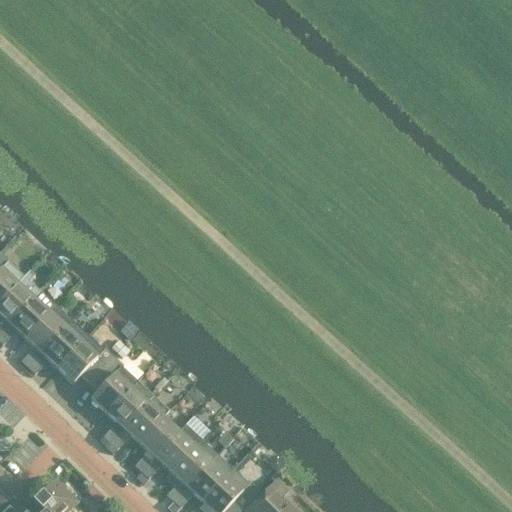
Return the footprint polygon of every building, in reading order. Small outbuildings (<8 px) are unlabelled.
[(0,304),(23,280),(7,265),(8,264),(0,256),(0,304)] [(8,328),(39,295),(28,285),(34,279),(29,274),(23,280),(0,304),(0,320),(2,322),(0,323),(0,328),(4,332),(8,328)] [(8,328),(4,333),(11,339),(15,335),(24,343),(55,310),(39,295),(8,328)] [(55,310),(24,343),(40,358),(71,324),(55,310)] [(71,324),(40,358),(56,372),(87,339),(71,324)] [(4,333),(0,336),(0,347),(2,349),(11,339),(4,333)] [(87,339),(56,372),(72,387),(80,379),(88,387),(113,361),(104,353),(103,354),(87,339)] [(20,366),(27,372),(36,362),(29,356),(20,366)] [(113,361),(88,387),(97,395),(89,403),(106,418),(129,393),(137,384),(121,370),(122,369),(113,361)] [(36,362),(27,372),(34,378),(43,369),(36,362)] [(129,393),(106,418),(122,433),(145,407),(153,399),(137,384),(129,393)] [(145,407),(122,433),(129,440),(138,448),(161,422),(169,414),(155,401),(153,399),(145,407)] [(161,422),(138,448),(153,462),(177,437),(161,422)] [(177,437),(153,462),(169,477),(193,451),(200,443),(185,428),(177,437)] [(101,441),(108,448),(118,438),(111,431),(101,441)] [(118,438),(108,448),(115,454),(124,444),(129,440),(122,433),(118,438)] [(193,451),(169,477),(185,492),(209,466),(193,451)] [(209,466),(185,492),(201,506),(232,473),(216,458),(209,466)] [(133,471),(140,477),(149,467),(142,461),(133,471)] [(149,467),(140,477),(147,483),(156,473),(149,467)] [(232,473),(201,506),(206,511),(242,511),(258,495),(249,487),(248,488),(232,473)] [(31,506),(37,511),(36,511),(69,511),(76,506),(54,483),(31,506)] [(276,484),(248,511),(290,511),(280,501),(287,494),(276,484)] [(165,500),(172,506),(181,496),(174,490),(165,500)] [(0,511),(16,511),(0,495),(0,511)] [(181,496),(172,506),(177,511),(179,511),(188,503),(181,496)]
